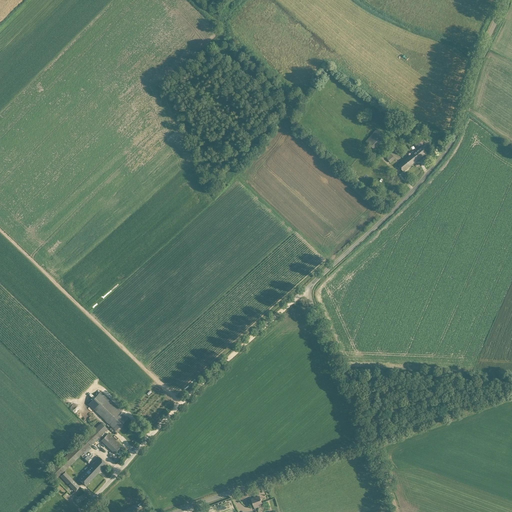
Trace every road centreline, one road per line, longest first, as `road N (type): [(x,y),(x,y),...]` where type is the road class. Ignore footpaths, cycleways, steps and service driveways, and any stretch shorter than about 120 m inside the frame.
road 1 (unclassified): [(371,439),(305,290),(409,194),(451,143),(503,0)]
road 2 (track): [(79,511),(179,403),(305,290)]
road 3 (track): [(383,218),(287,125),(290,107),(220,46),(220,25),(193,0)]
road 4 (track): [(179,403),(0,230)]
road 5 (unclassified): [(177,511),(371,439)]
road 6 (track): [(342,370),(511,377)]
road 7 (unclassified): [(371,439),(511,389)]
